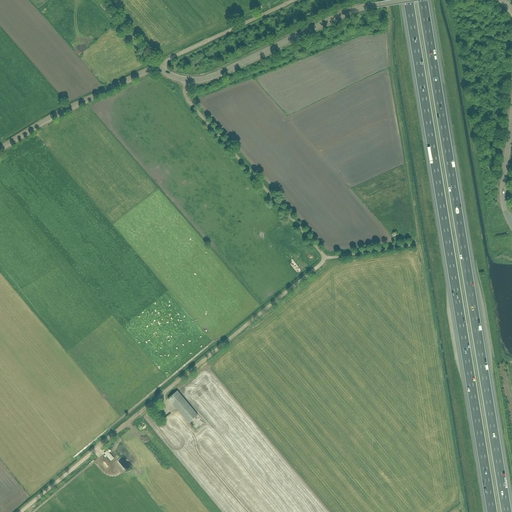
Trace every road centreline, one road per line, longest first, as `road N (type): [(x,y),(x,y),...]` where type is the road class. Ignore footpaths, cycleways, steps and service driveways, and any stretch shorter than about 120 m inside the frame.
road 1 (motorway): [(506,511),(422,0)]
road 2 (motorway): [(408,0),(491,511)]
road 3 (track): [(462,511),(386,0)]
road 4 (track): [(21,511),(314,269)]
road 5 (unclassified): [(185,80),(365,6),(405,0)]
road 6 (unclassified): [(325,257),(191,105),(185,80)]
road 7 (unclassified): [(0,149),(157,66)]
road 8 (track): [(296,0),(157,66)]
